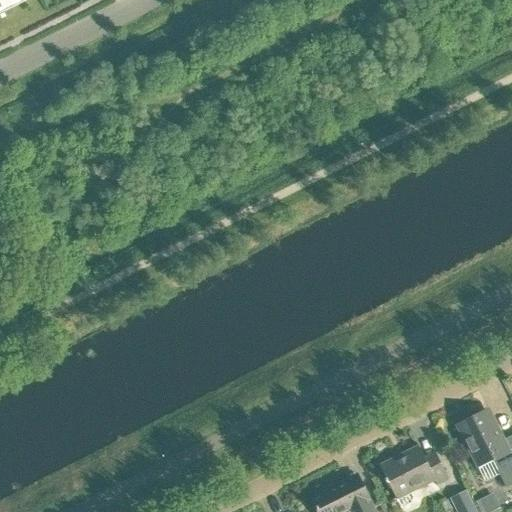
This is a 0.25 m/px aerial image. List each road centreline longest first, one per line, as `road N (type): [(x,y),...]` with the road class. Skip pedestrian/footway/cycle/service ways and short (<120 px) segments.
road 1 (residential): [(511,361),(216,511)]
road 2 (residential): [(0,75),(148,0)]
